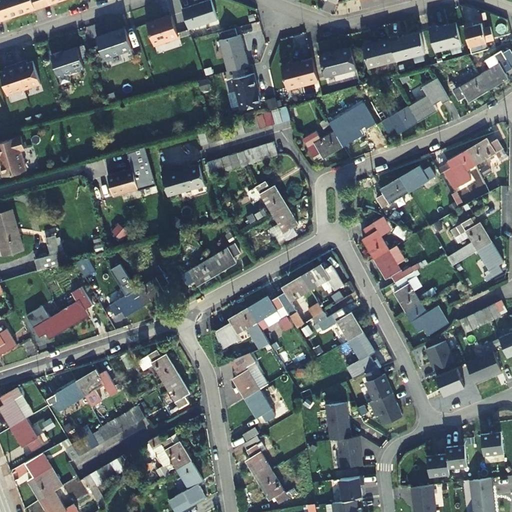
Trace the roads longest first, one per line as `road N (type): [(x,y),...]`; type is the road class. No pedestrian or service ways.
road 1 (residential): [(334,232),(325,180),(484,120),(511,99)]
road 2 (residential): [(334,232),(433,428)]
road 3 (residential): [(232,511),(209,374),(181,320)]
road 4 (residential): [(0,381),(181,320)]
road 5 (residential): [(266,0),(332,25),(444,0)]
road 6 (residential): [(181,320),(334,232)]
road 7 (residential): [(0,46),(140,0)]
